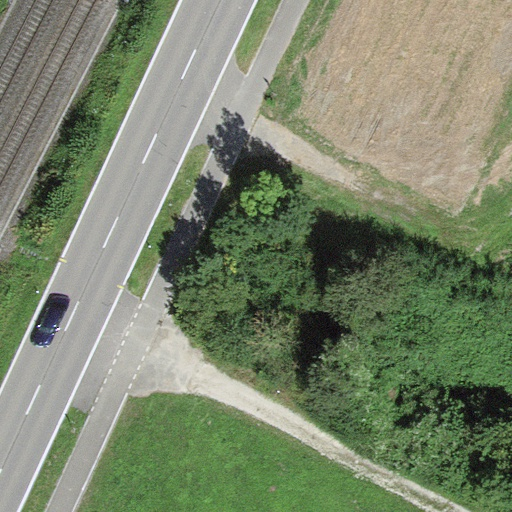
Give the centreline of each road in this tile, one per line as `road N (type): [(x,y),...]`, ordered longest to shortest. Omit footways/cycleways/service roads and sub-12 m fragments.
road 1 (primary): [(0,470),(226,0)]
road 2 (track): [(455,511),(134,346)]
road 3 (track): [(134,346),(239,123)]
road 4 (track): [(239,123),(447,241)]
road 5 (track): [(57,511),(134,346)]
road 6 (track): [(239,123),(297,0)]
